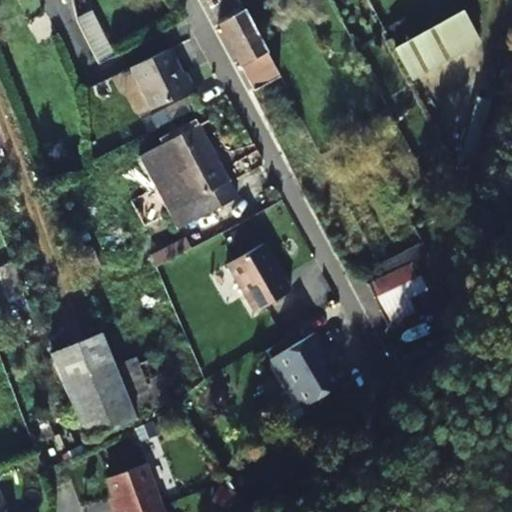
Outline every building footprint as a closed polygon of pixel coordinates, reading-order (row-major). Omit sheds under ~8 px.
[(98,64),(119,52),(92,0),(68,0),(76,20),(98,64)] [(238,62),(248,79),(253,89),(279,74),(245,9),(218,24),(238,62)] [(406,82),(475,44),(458,11),(424,30),(390,49),(406,82)] [(146,110),(192,91),(173,46),(128,65),(146,110)] [(284,81),(279,74),(253,89),(256,97),(284,81)] [(315,140),(293,99),(267,115),(288,155),(315,140)] [(159,163),(194,234),(246,207),(202,124),(199,123),(153,148),(159,163)] [(294,289),(268,244),(231,266),(256,310),(294,289)] [(400,270),(429,256),(424,246),(381,266),(387,276),(400,270)] [(407,284),(400,270),(387,276),(368,285),(388,326),(415,313),(409,300),(427,291),(420,277),(407,284)] [(329,350),(317,329),(271,355),(287,384),(291,382),(304,403),(349,378),(336,357),(330,360),(325,352),(329,350)] [(133,414),(110,355),(60,374),(83,434),(133,414)] [(114,511),(144,511),(162,506),(146,463),(107,477),(118,505),(113,507),(114,511)]
